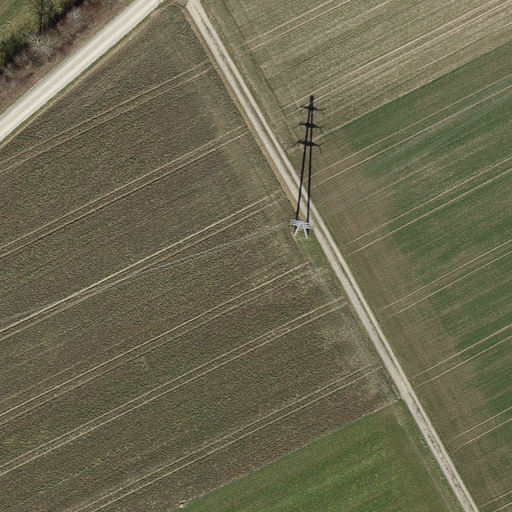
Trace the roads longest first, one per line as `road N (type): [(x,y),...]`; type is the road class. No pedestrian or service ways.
road 1 (track): [(193,0),(474,511)]
road 2 (unclassified): [(0,131),(154,0)]
